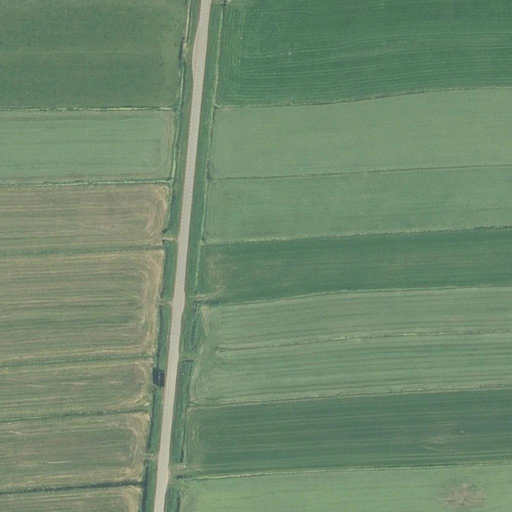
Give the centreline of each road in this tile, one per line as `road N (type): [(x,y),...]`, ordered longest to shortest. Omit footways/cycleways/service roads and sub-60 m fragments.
road 1 (unclassified): [(159,511),(207,0)]
road 2 (track): [(156,238),(0,237)]
